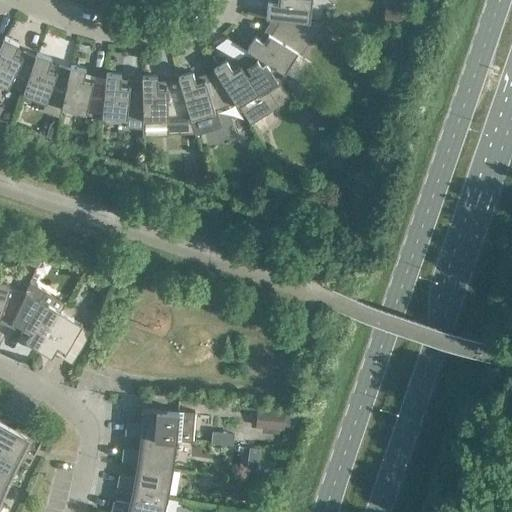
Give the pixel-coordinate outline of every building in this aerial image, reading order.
[(279,0),(279,2),(267,1),(265,16),(272,17),(309,21),(309,20),(311,0),(279,0)] [(272,17),(263,30),(268,33),(267,34),(269,35),(265,42),(255,36),(247,48),(250,51),(250,50),(284,71),(297,51),(300,54),(321,21),(309,20),(309,21),(272,17)] [(386,33),(385,44),(389,49),(401,50),(402,34),(386,33)] [(4,36),(2,40),(3,40),(0,45),(0,82),(8,87),(8,85),(23,92),(33,64),(22,58),(23,56),(21,55),(20,58),(13,54),(18,43),(4,36)] [(250,50),(250,51),(237,59),(239,63),(238,63),(240,66),(233,70),(226,60),(213,68),(218,76),(219,76),(235,102),(248,122),(274,105),(266,92),(292,76),(284,71),(250,50)] [(37,52),(33,64),(23,92),(22,94),(45,102),(42,110),(60,116),(62,107),(61,107),(68,76),(56,72),(57,69),(56,69),(55,71),(47,69),(51,57),(37,52)] [(71,64),(68,76),(61,107),(62,107),(86,112),(85,117),(100,120),(101,116),(102,114),(105,84),(104,84),(92,82),(93,79),(91,78),(91,81),(83,79),(86,67),(71,64)] [(178,76),(179,79),(190,116),(190,118),(191,118),(214,111),(214,109),(235,102),(219,76),(218,76),(205,80),(205,78),(203,78),(204,81),(196,83),(192,71),(178,76)] [(106,72),(104,84),(105,84),(102,114),(101,116),(127,118),(127,116),(143,118),(142,80),(129,79),(129,84),(128,84),(128,86),(120,86),(121,73),(106,72)] [(142,75),(142,80),(143,118),(143,119),(168,119),(168,133),(195,133),(191,118),(190,118),(190,116),(179,79),(166,80),(166,84),(165,84),(165,87),(157,87),(157,75),(142,75)] [(48,124),(45,135),(53,137),(56,126),(48,124)] [(84,142),(83,147),(92,150),(95,141),(91,139),(84,142)] [(340,200),(324,210),(337,230),(353,220),(340,200)] [(30,254),(27,262),(36,265),(39,257),(30,254)] [(99,276),(96,284),(109,289),(111,280),(99,276)] [(11,284),(0,280),(0,315),(1,314),(12,318),(25,291),(24,291),(10,286),(11,284)] [(65,302),(29,281),(24,291),(25,291),(12,318),(23,325),(22,327),(23,328),(24,326),(31,330),(25,340),(38,348),(61,310),(65,302)] [(82,323),(61,310),(38,348),(51,356),(57,345),(64,349),(63,352),(61,356),(72,363),(92,329),(91,329),(90,330),(81,325),(82,323)] [(142,436),(176,439),(192,441),(194,411),(142,408),(142,409),(144,409),(143,419),(146,419),(146,424),(127,422),(126,433),(124,433),(124,434),(142,436)] [(285,413),(261,410),(259,426),(283,428),(283,425),(289,426),(290,413),(285,413)] [(0,421),(0,449),(17,458),(21,451),(22,452),(32,441),(34,441),(34,440),(0,421)] [(176,439),(142,436),(141,446),(144,447),(143,451),(125,448),(123,459),(121,459),(121,460),(139,463),(173,468),(176,439)] [(23,461),(17,458),(0,449),(0,477),(7,480),(11,473),(12,473),(21,462),(23,462),(23,461)] [(249,455),(248,467),(258,468),(259,456),(249,455)] [(173,468),(139,463),(137,473),(140,473),(139,478),(121,474),(119,485),(116,485),(116,486),(134,490),(167,496),(173,468)] [(7,480),(0,477),(0,495),(0,494),(1,495),(11,483),(12,484),(13,483),(7,480)] [(253,483),(235,484),(235,500),(254,499),(253,483)] [(163,511),(167,496),(134,490),(131,499),(134,500),(133,504),(115,500),(113,511),(110,510),(110,511),(112,511),(163,511)]
